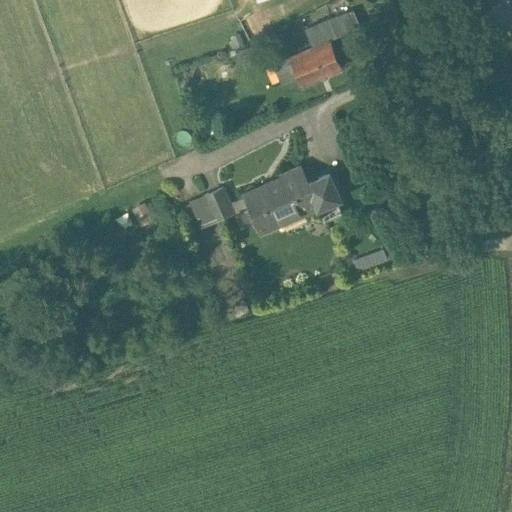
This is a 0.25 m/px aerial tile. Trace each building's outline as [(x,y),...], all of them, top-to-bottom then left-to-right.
[(329,36),(287,55),(300,85),(342,65),(329,36)] [(413,86),(391,92),(401,127),(423,121),(413,86)] [(308,182),(301,165),(299,166),(300,167),(282,175),(283,177),(244,194),(260,230),(317,204),(318,204),(308,182)] [(308,182),(318,204),(317,204),(324,219),(342,211),(336,198),(340,197),(329,173),(308,182)] [(222,183),(202,191),(213,219),(233,211),(222,183)] [(148,200),(136,202),(139,223),(151,221),(148,200)] [(469,219),(459,222),(462,232),(472,229),(469,219)]
